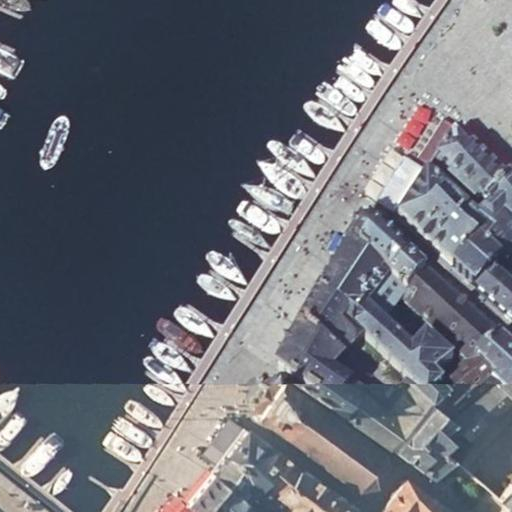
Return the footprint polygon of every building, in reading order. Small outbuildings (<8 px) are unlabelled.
[(450,140),(437,163),(446,171),(448,173),(484,204),(509,181),(462,136),(459,138),(450,140)] [(432,170),(428,175),(438,183),(442,178),(440,177),(432,170)] [(425,177),(399,218),(454,268),(479,241),(461,225),(471,211),(438,183),(428,175),(427,174),(425,177)] [(481,219),(471,211),(461,225),(479,241),(501,262),(511,249),(511,184),(509,181),(484,204),(492,210),(481,219)] [(361,222),(349,242),(410,291),(403,300),(409,306),(469,360),(500,335),(430,271),(413,256),(388,236),(371,222),(361,222)] [(479,241),(454,268),(476,289),(493,269),(501,262),(479,241)] [(334,268),(318,295),(350,313),(354,319),(352,329),(364,341),(408,383),(426,401),(444,384),(440,380),(436,375),(453,360),(425,337),(411,352),(384,324),(400,304),(403,300),(410,291),(349,242),(334,268)] [(511,285),(493,269),(476,289),(511,321),(511,285)] [(313,304),(299,328),(347,364),(364,341),(352,329),(354,319),(350,313),(318,295),(313,304)] [(409,306),(403,300),(400,304),(406,309),(409,306)] [(284,354),(275,369),(303,388),(336,410),(356,390),(356,389),(337,377),(347,364),(299,328),(284,354)] [(511,346),(500,335),(469,360),(459,369),(457,366),(453,370),(455,373),(447,379),(444,377),(440,380),(444,384),(426,401),(441,414),(449,422),(492,382),(509,398),(511,395),(511,346)] [(277,385),(259,412),(258,414),(253,416),(254,419),(257,418),(281,435),(281,437),(283,439),(285,437),(303,450),(302,452),(304,454),(306,452),(325,466),(323,468),(326,469),(327,468),(357,489),(374,485),(385,470),(382,453),(385,449),(383,447),(380,449),(353,431),(355,429),(352,427),(350,429),(332,417),(333,414),(331,413),(329,415),(302,397),(303,395),(301,393),(299,395),(280,383),(279,378),(277,379),(278,384),(277,385)] [(264,389),(257,399),(259,400),(253,408),(259,412),(277,385),(271,381),(266,390),(264,389)] [(467,436),(509,398),(492,382),(449,422),(455,430),(466,440),(468,438),(467,436)] [(356,390),(336,410),(388,446),(426,401),(408,383),(385,410),(356,390)] [(426,401),(388,446),(431,476),(448,454),(440,446),(455,430),(449,422),(441,414),(426,401)] [(265,473),(277,455),(268,448),(257,439),(243,428),(234,440),(223,453),(252,476),(261,483),(267,474),(265,473)] [(218,460),(214,465),(241,489),(245,485),(252,476),(223,453),(218,460)] [(267,474),(261,483),(258,488),(256,491),(254,493),(276,511),(283,511),(290,503),(276,493),(295,469),(286,462),(277,455),(265,473),(267,474)] [(214,465),(210,471),(236,493),(241,489),(214,465)] [(301,511),(320,487),(308,478),(295,469),(276,493),(290,503),(301,511)] [(200,483),(185,502),(195,511),(218,511),(230,500),(236,493),(210,471),(200,483)] [(261,483),(252,476),(245,485),(249,489),(253,485),(258,488),(261,483)] [(433,511),(441,503),(404,477),(376,511),(433,511)] [(511,510),(511,480),(497,496),(507,506),(511,510)] [(241,489),(236,493),(241,497),(249,489),(245,485),(241,489)] [(256,491),(258,488),(253,485),(249,489),(254,493),(256,491)] [(350,511),(351,511),(352,510),(320,487),(301,511),(302,511),(350,511)] [(254,493),(249,489),(241,497),(246,502),(254,493)] [(241,497),(236,493),(230,500),(234,505),(241,497)] [(234,505),(239,509),(241,507),(242,505),(246,502),(241,497),(234,505)] [(218,511),(236,511),(239,509),(234,505),(230,500),(218,511)] [(300,511),(301,511),(290,503),(283,511),(300,511)] [(433,511),(452,511),(441,503),(433,511)]
